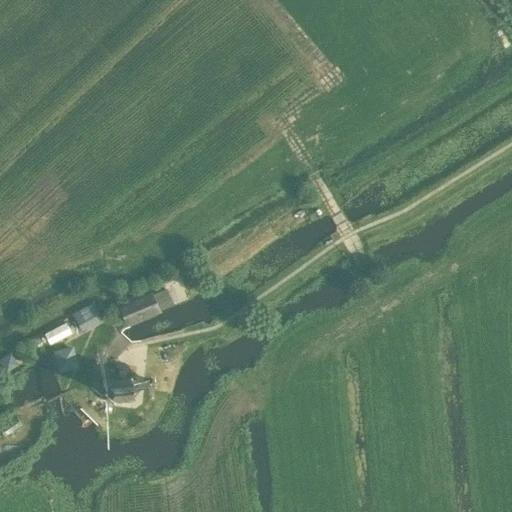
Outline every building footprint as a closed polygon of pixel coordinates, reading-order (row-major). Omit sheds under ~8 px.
[(152,292),(119,307),(127,326),(161,311),(160,310),(174,304),(167,288),(153,294),(152,292)] [(72,315),(81,331),(101,320),(92,303),(72,315)] [(175,346),(165,349),(166,351),(167,354),(169,360),(186,349),(184,343),(175,346)] [(54,351),(59,372),(76,368),(71,347),(54,351)] [(0,360),(0,364),(6,373),(18,364),(10,353),(0,360)] [(119,372),(107,370),(103,400),(132,403),(136,373),(131,373),(132,367),(120,366),(119,372)]
